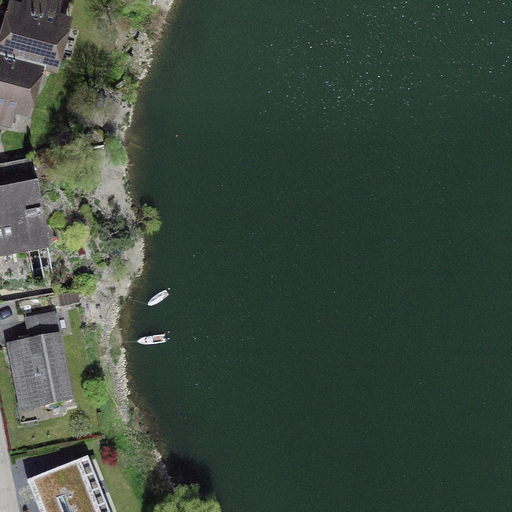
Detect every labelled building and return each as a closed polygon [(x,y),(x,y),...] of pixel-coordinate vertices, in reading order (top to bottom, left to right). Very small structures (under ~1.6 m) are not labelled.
[(0,29),(0,50),(40,61),(57,66),(71,15),(59,12),(61,0),(24,0),(22,6),(7,2),(0,29)] [(40,61),(0,50),(0,120),(12,124),(17,108),(27,110),(40,61)] [(28,190),(0,196),(0,260),(42,251),(28,190)] [(27,347),(4,351),(18,419),(71,408),(53,319),(23,325),(27,347)] [(42,511),(95,511),(78,465),(31,483),(42,511)]
